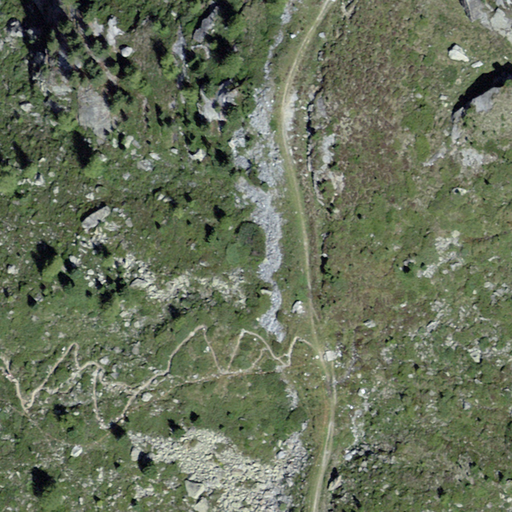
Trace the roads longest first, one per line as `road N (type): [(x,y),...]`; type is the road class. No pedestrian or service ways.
road 1 (track): [(327,356),(286,109),(327,0)]
road 2 (track): [(315,511),(333,401),(327,356)]
